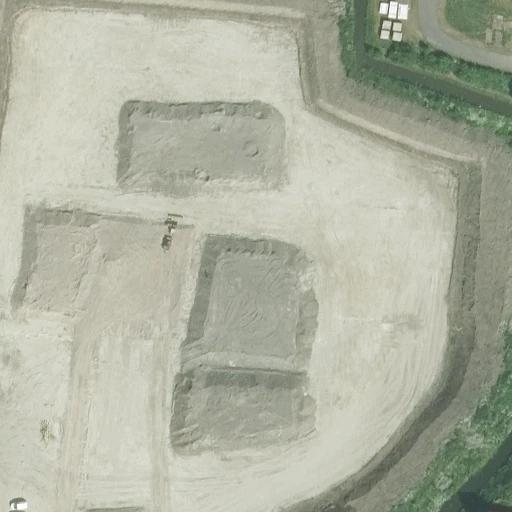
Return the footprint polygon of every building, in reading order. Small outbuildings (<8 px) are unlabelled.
[(224,36),(226,15),(146,9),(147,4),(124,3),(122,32),(145,33),(145,30),(224,36)] [(375,30),(385,30),(385,19),(375,19),(375,30)] [(33,60),(34,34),(15,34),(15,60),(33,60)] [(379,47),(389,50),(391,43),(381,40),(379,47)] [(80,69),(79,93),(104,94),(104,70),(80,69)] [(146,98),(148,72),(134,72),(133,98),(146,98)] [(168,72),(167,97),(192,98),(192,73),(168,72)] [(193,98),(207,99),(208,74),(194,73),(193,98)] [(165,100),(166,76),(152,76),(151,100),(165,100)] [(209,76),(208,100),(255,102),(256,79),(209,76)] [(290,76),(290,120),(314,120),(314,76),(290,76)] [(55,121),(53,147),(71,149),(69,170),(90,172),(93,139),(105,140),(105,132),(97,132),(97,124),(55,121)] [(149,152),(152,128),(111,123),(108,148),(149,152)] [(152,131),(152,180),(191,180),(190,154),(208,153),(208,131),(152,131)] [(223,162),(223,136),(210,136),(210,162),(223,162)] [(224,148),(222,183),(245,184),(246,149),(224,148)] [(113,173),(114,154),(104,154),(104,173),(113,173)] [(62,167),(50,167),(51,191),(63,190),(62,167)] [(114,195),(130,196),(131,170),(115,170),(114,195)] [(205,207),(219,208),(220,177),(206,177),(205,207)] [(96,195),(97,179),(77,178),(76,195),(96,195)] [(158,200),(158,208),(180,207),(179,183),(148,184),(149,200),(158,200)] [(0,281),(3,282),(10,247),(0,245),(0,281)] [(424,250),(420,270),(435,273),(439,253),(424,250)] [(147,252),(146,280),(157,280),(158,252),(147,252)] [(256,287),(257,265),(235,264),(234,285),(256,287)] [(374,290),(392,293),(393,284),(375,281),(374,290)] [(288,299),(289,325),(299,325),(299,299),(288,299)] [(320,332),(329,333),(331,301),(322,300),(320,332)] [(70,365),(87,366),(88,355),(71,354),(70,365)] [(397,365),(390,374),(414,391),(420,382),(397,365)] [(362,396),(398,424),(410,409),(374,381),(362,396)] [(346,424),(368,443),(375,435),(354,416),(346,424)] [(279,478),(255,488),(264,510),(288,501),(279,478)] [(251,511),(253,511),(261,509),(254,488),(244,491),(251,511)] [(243,511),(235,498),(213,511),(243,511)]
